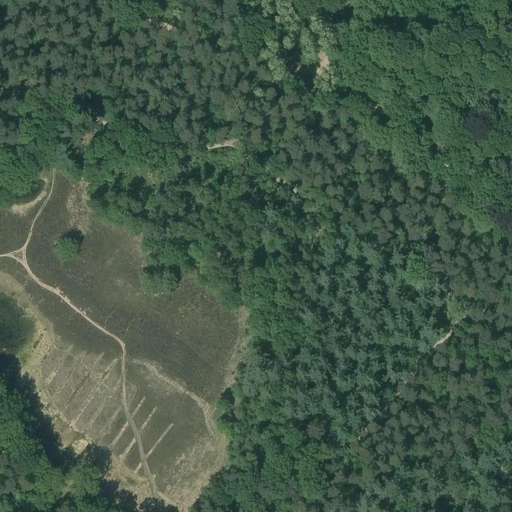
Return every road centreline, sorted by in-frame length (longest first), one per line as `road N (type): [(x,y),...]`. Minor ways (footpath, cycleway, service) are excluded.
road 1 (track): [(244,150),(460,317)]
road 2 (track): [(470,324),(440,337),(305,511)]
road 3 (track): [(511,222),(344,62)]
road 4 (track): [(301,72),(99,0)]
